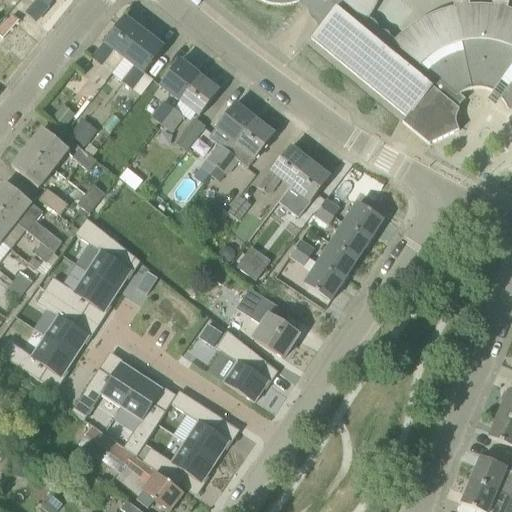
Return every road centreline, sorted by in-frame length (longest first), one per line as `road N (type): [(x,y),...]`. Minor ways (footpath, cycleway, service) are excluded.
road 1 (residential): [(445,193),(319,122),(163,0)]
road 2 (residential): [(276,443),(445,193)]
road 3 (residential): [(419,511),(511,290)]
road 4 (residential): [(115,335),(276,443)]
road 5 (residential): [(0,127),(101,0)]
